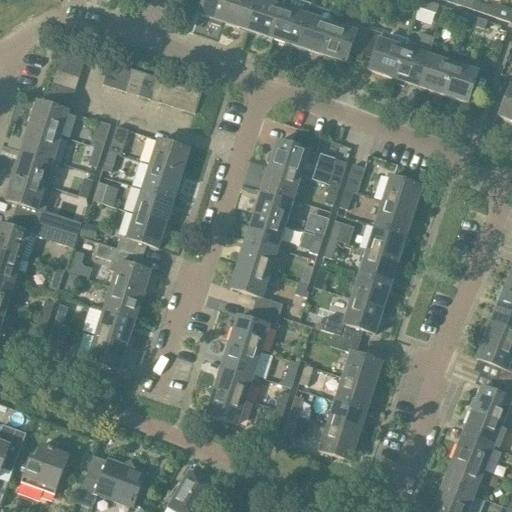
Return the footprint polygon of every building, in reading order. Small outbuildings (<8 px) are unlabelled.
[(205,0),(200,16),(211,20),(211,25),(220,28),(223,24),(224,24),(232,0),(205,0)] [(249,33),(260,0),(258,0),(232,0),(224,24),(249,33)] [(273,41),(284,8),(260,0),(249,33),(259,36),(257,39),(271,44),(272,40),(273,41)] [(439,6),(421,0),(419,8),(436,14),(439,6)] [(472,10),(475,2),(468,0),(455,0),(454,4),(472,10)] [(472,10),(490,16),(492,8),(475,2),(472,10)] [(511,11),(493,5),(492,8),(490,16),(511,23),(511,19),(511,11)] [(298,49),(308,16),(307,16),(284,8),(273,41),(298,49)] [(467,25),(470,16),(452,10),(449,19),(467,25)] [(322,57),(333,25),(308,16),(298,49),(322,57)] [(467,25),(485,30),(488,22),(470,16),(467,25)] [(351,53),(362,56),(370,32),(358,28),(356,32),(333,25),(322,57),(347,65),(351,53)] [(395,80),(405,48),(380,40),(382,36),(370,32),(362,56),(374,60),(370,72),(395,80)] [(419,88),(430,57),(405,48),(395,80),(396,80),(397,85),(404,87),(408,84),(419,88)] [(61,61),(83,68),(87,56),(65,49),(61,61)] [(444,97),(454,65),(430,57),(419,88),(444,97)] [(58,73),(79,80),(83,68),(61,61),(58,73)] [(104,86),(116,90),(123,68),(111,64),(104,86)] [(479,73),(454,65),(444,97),(468,105),(479,73)] [(123,68),(116,90),(128,94),(135,71),(123,68)] [(135,71),(128,94),(139,97),(146,75),(135,71)] [(79,80),(58,73),(54,84),(76,91),(79,80)] [(146,75),(139,97),(150,101),(157,78),(146,75)] [(157,78),(150,101),(162,104),(169,82),(157,78)] [(169,82),(162,104),(173,108),(180,86),(169,82)] [(76,91),(54,84),(50,96),(72,103),(76,91)] [(180,86),(173,108),(185,112),(192,89),(180,86)] [(511,121),(511,86),(511,87),(500,117),(511,121)] [(192,89),(185,112),(195,115),(203,93),(192,89)] [(72,103),(50,96),(47,106),(69,113),(72,103)] [(47,106),(37,103),(30,128),(61,138),(69,113),(47,106)] [(99,123),(91,147),(93,148),(103,151),(111,127),(99,123)] [(61,138),(30,128),(22,152),(53,162),(61,138)] [(109,153),(117,156),(121,157),(129,132),(117,128),(109,153)] [(301,177),(309,153),(317,155),(321,143),(296,134),(292,147),(278,142),(274,154),(270,154),(267,164),(270,166),(270,167),(301,177)] [(182,176),(190,152),(159,142),(151,166),(182,176)] [(95,149),(89,167),(97,169),(103,151),(93,148),(95,149)] [(53,162),(22,152),(14,178),(45,188),(53,162)] [(109,153),(103,171),(111,174),(117,156),(109,153)] [(331,187),(339,190),(347,164),(335,160),(327,185),(331,187)] [(182,176),(151,166),(143,191),(174,201),(182,176)] [(345,191),(354,194),(358,195),(366,170),(353,166),(345,191)] [(301,177),(270,167),(262,191),(294,201),(301,177)] [(45,188),(14,178),(6,201),(18,205),(14,218),(47,229),(51,216),(43,213),(46,205),(41,203),(45,188)] [(415,214),(422,189),(391,178),(383,204),(415,214)] [(85,180),(79,197),(88,200),(93,182),(85,180)] [(99,184),(93,202),(102,205),(107,187),(99,184)] [(331,187),(325,204),(334,207),(339,190),(331,187)] [(174,201),(143,191),(135,216),(167,227),(166,226),(174,201)] [(294,201),(262,191),(254,216),(286,226),(294,201)] [(345,191),(340,208),(348,211),(354,194),(345,191)] [(415,214),(383,204),(375,228),(407,238),(415,214)] [(167,227),(135,216),(128,239),(122,238),(118,251),(143,259),(147,246),(159,250),(162,238),(168,238),(170,229),(167,227)] [(286,226),(254,216),(247,241),(278,251),(286,226)] [(0,253),(22,261),(30,236),(43,240),(47,229),(14,218),(11,229),(0,226),(0,253)] [(315,236),(324,238),(329,221),(321,218),(315,236)] [(330,240),(338,243),(344,225),(335,222),(330,240)] [(83,226),(81,236),(89,238),(91,226),(84,225),(83,226)] [(407,238),(375,228),(368,252),(399,262),(407,238)] [(56,243),(74,250),(78,238),(59,232),(56,243)] [(315,236),(310,253),(318,256),(324,238),(315,236)] [(330,240),(324,258),(333,260),(338,243),(330,240)] [(278,251),(247,241),(239,265),(270,275),(278,251)] [(111,289),(143,299),(151,274),(139,270),(143,259),(118,251),(98,245),(94,257),(113,263),(110,272),(116,274),(111,289)] [(69,276),(78,278),(89,281),(92,270),(84,268),(82,264),(84,256),(73,252),(67,271),(69,276)] [(399,262),(368,252),(367,253),(365,252),(362,263),(364,264),(360,277),(391,287),(395,275),(399,276),(403,264),(399,263),(399,262)] [(22,261),(0,253),(0,281),(14,286),(22,261)] [(270,275),(239,265),(231,289),(258,298),(254,311),(279,319),(283,307),(263,299),(270,275)] [(299,284),(308,287),(314,269),(306,266),(300,284),(299,284)] [(56,271),(50,288),(59,291),(64,274),(56,271)] [(314,289),(323,291),(329,274),(320,271),(314,289)] [(70,276),(65,293),(73,296),(79,279),(70,276)] [(391,287),(360,277),(352,301),(383,311),(391,287)] [(14,286),(0,281),(0,308),(7,311),(14,286)] [(299,284),(295,295),(308,300),(310,294),(306,293),(308,287),(299,284)] [(511,289),(506,288),(496,313),(511,319),(511,289)] [(143,299),(111,289),(103,314),(135,324),(143,299)] [(383,311),(352,301),(347,316),(345,316),(339,322),(326,318),(322,331),(334,335),(334,336),(360,344),(364,332),(376,335),(383,311)] [(40,321),(48,324),(54,304),(46,302),(40,321)] [(55,324),(63,326),(69,309),(61,307),(55,324)] [(230,342),(262,353),(270,329),(275,331),(279,319),(254,311),(250,322),(238,318),(230,342)] [(511,319),(496,313),(487,337),(511,346),(511,319)] [(135,324),(103,314),(96,339),(127,349),(135,324)] [(40,321),(35,337),(43,340),(48,324),(40,321)] [(55,324),(54,326),(50,342),(56,352),(63,354),(70,328),(63,326),(55,324)] [(360,344),(334,336),(330,348),(351,355),(343,379),(375,389),(383,364),(356,355),(360,344)] [(511,346),(487,337),(477,360),(503,370),(498,382),(511,387),(511,346)] [(130,350),(127,349),(96,339),(88,362),(120,372),(124,360),(129,360),(131,352),(130,350)] [(262,353),(230,342),(223,367),(254,377),(262,353)] [(62,355),(54,353),(47,357),(60,361),(62,355)] [(300,365),(291,362),(286,380),(294,383),(300,365)] [(254,377),(223,367),(214,393),(246,403),(254,377)] [(314,369),(305,367),(300,384),(308,387),(314,369)] [(375,389),(343,379),(335,403),(367,414),(375,389)] [(473,412),(503,425),(511,403),(511,387),(498,382),(494,393),(482,389),(478,399),(473,400),(470,408),(473,412)] [(246,403),(214,393),(207,416),(238,426),(246,403)] [(275,412),(284,415),(290,396),(281,393),(275,412)] [(289,416),(298,419),(304,400),(296,398),(289,416)] [(367,414),(335,403),(327,428),(359,439),(367,414)] [(275,412),(270,428),(278,431),(284,415),(275,412)] [(463,437),(494,449),(503,425),(473,412),(463,437)] [(289,416),(284,433),(292,435),(298,419),(289,416)] [(0,471),(3,463),(14,467),(26,436),(3,427),(0,435),(0,471)] [(359,439),(327,428),(319,453),(351,463),(359,439)] [(494,449),(463,437),(453,461),(484,473),(494,449)] [(31,459),(22,484),(55,496),(69,457),(41,447),(36,461),(31,459)] [(94,458),(77,504),(92,509),(97,495),(133,508),(145,475),(109,462),(108,463),(94,458)] [(484,473),(453,461),(444,485),(474,497),(484,473)] [(190,471),(168,508),(169,508),(166,511),(202,511),(218,487),(190,471)] [(468,511),(474,497),(444,485),(434,509),(442,511),(468,511)]
